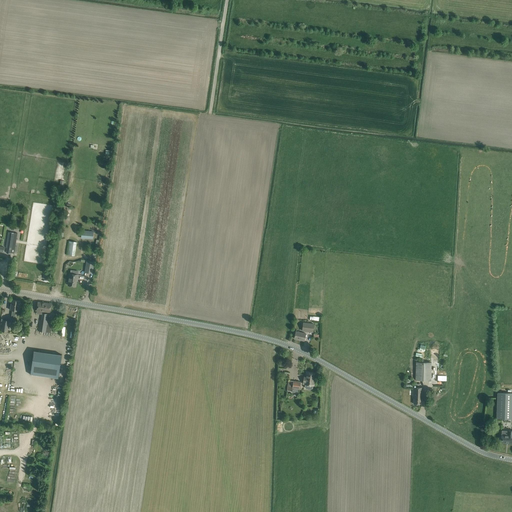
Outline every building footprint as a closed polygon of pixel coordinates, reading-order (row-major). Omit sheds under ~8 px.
[(93,231),(81,230),(81,238),(93,239),(93,231)] [(7,248),(6,253),(10,254),(11,253),(14,253),(17,233),(14,233),(10,232),(8,248),(7,248)] [(77,242),(69,241),(68,254),(75,255),(77,242)] [(94,261),(87,260),(85,272),(92,273),(94,261)] [(69,280),(68,285),(76,286),(77,279),(78,279),(78,275),(78,271),(71,270),(70,274),(69,280)] [(11,318),(14,318),(16,306),(19,306),(20,301),(12,300),(10,308),(11,308),(10,310),(12,310),(11,318)] [(37,310),(37,314),(42,314),(42,311),(50,312),(50,309),(51,304),(38,302),(38,307),(37,310)] [(48,314),(42,314),(40,327),(39,327),(38,331),(52,333),(53,326),(48,325),(49,321),(47,321),(48,314)] [(314,324),(303,322),(302,331),(313,332),(314,324)] [(296,331),(295,333),(294,338),(304,341),(306,334),(296,331)] [(31,374),(30,374),(31,374),(58,378),(61,356),(62,355),(61,355),(34,351),(31,374)] [(416,362),(415,375),(415,380),(430,381),(430,362),(416,362)] [(305,376),(304,376),(302,384),(314,386),(315,381),(314,381),(315,374),(306,373),(305,376)] [(287,388),(287,391),(292,391),(292,392),(298,393),(298,389),(299,389),(300,382),(293,381),(288,380),(287,388)] [(422,388),(413,388),(413,398),(414,398),(414,404),(421,404),(422,388)] [(511,393),(497,393),(496,418),(511,418),(511,393)] [(500,438),(500,440),(501,441),(501,443),(504,443),(508,443),(511,443),(511,430),(502,431),(502,435),(501,435),(501,437),(500,438)]
